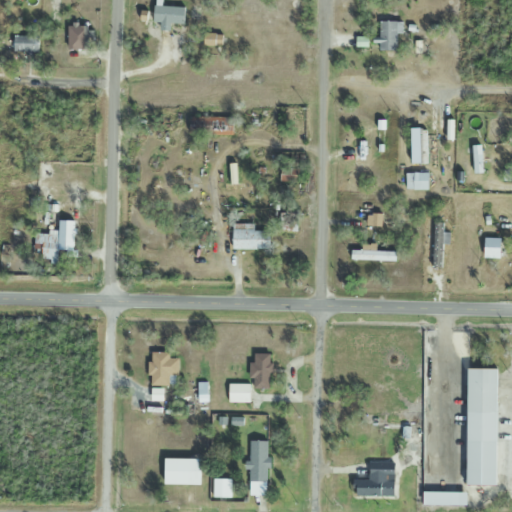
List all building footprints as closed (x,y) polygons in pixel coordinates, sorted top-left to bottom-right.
[(149,23),(184,23),(184,7),(149,7),(149,23)] [(398,21),(376,21),(376,50),(398,50),(398,21)] [(86,26),(74,26),(74,49),(86,49),(86,26)] [(38,36),(11,36),(11,53),(38,53),(38,36)] [(186,117),(186,134),(231,134),(231,117),(186,117)] [(386,153),(385,120),(372,120),(373,153),(386,153)] [(393,193),(393,176),(376,176),(376,193),(393,193)] [(40,244),(39,262),(56,262),(56,245),(72,246),(72,222),(56,221),(55,233),(33,232),(33,244),(40,244)] [(441,224),(430,224),(430,269),(441,269),(441,224)] [(268,229),(229,229),(229,249),(268,249),(268,229)] [(499,239),(480,239),(480,258),(499,258),(499,239)] [(395,251),(348,251),(348,261),(395,261),(395,251)] [(166,385),(166,375),(176,375),(176,358),(167,358),(167,352),(147,352),(147,385),(166,385)] [(268,388),(268,353),(249,353),(249,388),(268,388)] [(465,488),(466,376),(497,376),(496,489),(465,488)] [(247,384),(226,384),(226,402),(247,402),(247,384)] [(265,441),(247,441),(247,495),(265,495),(265,441)] [(393,496),(393,462),(367,462),(367,479),(350,479),(350,496),(393,496)] [(164,489),(164,464),(199,464),(199,489),(164,489)]
